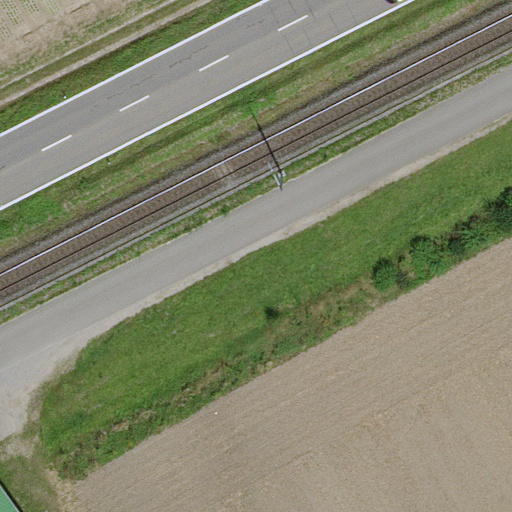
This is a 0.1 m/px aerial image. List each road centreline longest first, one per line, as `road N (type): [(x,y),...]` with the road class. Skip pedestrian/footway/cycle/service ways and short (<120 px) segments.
road 1 (primary): [(355,0),(0,180)]
road 2 (track): [(209,0),(0,105)]
